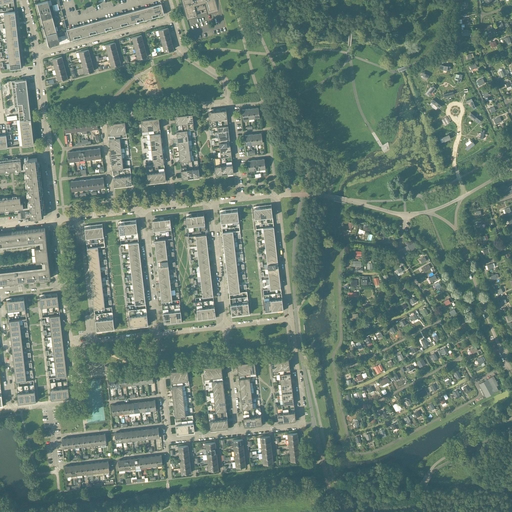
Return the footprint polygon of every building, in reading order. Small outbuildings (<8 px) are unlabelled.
[(49,6),(48,0),(37,3),(38,9),(49,6)] [(216,0),(184,0),(186,8),(198,5),(197,3),(207,1),(207,2),(216,0)] [(164,14),(163,11),(161,3),(145,8),(146,10),(148,19),(164,14)] [(49,6),(38,9),(39,12),(40,14),(54,10),(52,5),(49,6)] [(148,19),(146,10),(145,8),(129,12),(130,15),(132,23),(148,19)] [(54,10),(40,14),(41,19),(52,16),(55,16),(54,10)] [(132,23),(130,15),(129,12),(114,16),(114,19),(117,27),(132,23)] [(54,21),(52,16),(41,19),(43,24),(54,21)] [(117,27),(114,19),(114,16),(98,20),(99,23),(101,31),(117,27)] [(101,31),(99,23),(98,20),(82,25),(83,27),(85,36),(101,31)] [(55,27),(54,21),(43,24),(44,30),(55,27)] [(85,36),(83,27),(82,25),(75,27),(66,29),(67,31),(67,32),(68,34),(69,37),(69,40),(85,36)] [(56,32),(55,27),(44,30),(45,35),(56,32)] [(47,40),(58,37),(56,32),(45,35),(47,40)] [(48,46),(59,43),(58,37),(47,40),(48,46)] [(174,49),(172,43),(163,46),(164,51),(174,49)] [(147,56),(146,51),(136,53),(137,59),(147,56)] [(63,62),(62,56),(52,59),(54,64),(63,62)] [(121,63),(119,58),(109,60),(111,66),(121,63)] [(94,71),(92,65),(83,68),(84,73),(94,71)] [(67,78),(66,72),(56,75),(58,80),(67,78)] [(22,80),(11,81),(12,84),(14,104),(18,104),(18,106),(19,120),(31,119),(30,116),(27,91),(26,79),(23,80),(22,80)] [(435,88),(433,85),(426,92),(429,95),(435,88)] [(433,98),(431,101),(439,107),(441,105),(433,98)] [(227,118),(226,110),(226,109),(225,109),(225,110),(209,111),(208,111),(209,120),(227,118)] [(480,119),(470,112),(468,115),(477,122),(480,119)] [(193,122),(192,113),(175,115),(174,115),(175,124),(193,122)] [(160,129),(159,123),(158,117),(150,118),(141,119),(142,131),(160,129)] [(110,123),(107,123),(107,128),(108,134),(114,134),(120,133),(126,132),(126,129),(125,126),(125,121),(124,121),(121,121),(118,122),(116,122),(115,122),(113,122),(112,122),(110,123)] [(444,141),(451,139),(448,133),(442,136),(444,141)] [(464,147),(467,150),(475,143),(472,140),(464,147)] [(0,171),(25,169),(24,166),(23,166),(23,164),(24,164),(23,158),(0,160),(0,171)] [(43,216),(40,187),(37,158),(25,159),(31,210),(26,211),(26,210),(20,211),(21,218),(25,217),(25,218),(29,217),(31,217),(43,216)] [(233,172),(233,167),(232,164),(214,166),(215,169),(215,174),(233,172)] [(199,176),(199,171),(199,168),(180,170),(181,178),(182,178),(196,176),(199,176)] [(165,174),(165,172),(165,171),(147,173),(148,182),(166,180),(165,174)] [(132,184),(131,178),(131,175),(113,177),(114,186),(132,184)] [(502,198),(511,192),(511,184),(507,187),(506,185),(499,190),(499,191),(496,192),(498,198),(501,197),(502,198)] [(23,208),(23,203),(20,203),(20,197),(0,199),(0,210),(21,208),(21,207),(22,206),(23,208)] [(17,280),(17,282),(50,278),(49,266),(47,267),(45,246),(44,240),(46,239),(45,228),(12,232),(12,233),(0,234),(0,283),(4,283),(3,282),(17,280)] [(407,245),(402,248),(404,253),(410,250),(410,251),(416,248),(413,241),(406,244),(407,245)] [(290,368),(289,362),(288,357),(271,359),(270,359),(271,363),(272,370),(290,368)] [(256,372),(255,366),(255,365),(254,361),(254,360),(237,362),(237,363),(238,374),(256,372)] [(222,376),(221,364),(203,366),(204,372),(204,378),(222,376)] [(188,373),(187,368),(169,370),(170,382),(188,380),(188,373)] [(479,384),(486,397),(499,390),(496,386),(498,385),(493,376),(479,384)] [(295,419),(295,414),(294,410),(277,412),(277,417),(278,421),(278,422),(295,420),(295,419)] [(261,419),(261,414),(243,416),(244,425),(244,426),(262,424),(262,423),(261,419)] [(228,427),(227,418),(209,420),(209,424),(210,429),(228,427)] [(194,426),(193,422),(175,424),(176,433),(194,431),(194,426)]
